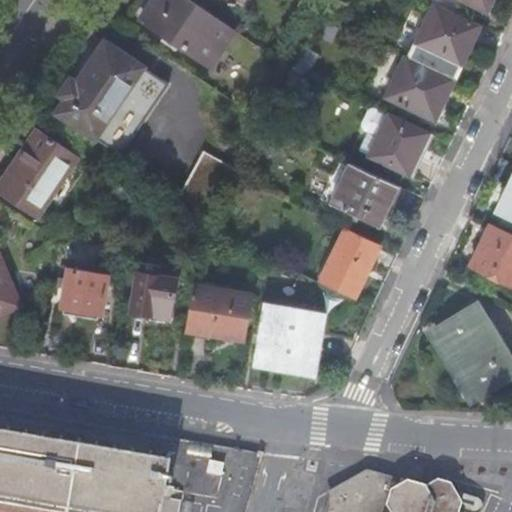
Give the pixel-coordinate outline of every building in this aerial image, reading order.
[(233,29),(190,0),(141,0),(132,14),(209,65),(233,29)] [(488,4),(490,0),(462,0),(485,10),(488,4)] [(465,53),(479,25),(434,3),(415,42),(408,39),(401,54),(405,56),(453,78),(465,53)] [(118,155),(166,85),(103,42),(94,55),(80,77),(75,84),(71,82),(66,83),(59,93),(61,96),(65,98),(55,112),(118,155)] [(453,78),(405,56),(385,97),(433,120),(438,111),(454,79),(453,78)] [(262,97),(252,115),(261,121),(271,103),(262,97)] [(358,151),(368,156),(389,114),(374,107),(369,109),(361,125),(363,131),(367,133),(358,151)] [(432,135),(389,114),(368,156),(407,175),(415,159),(420,149),(424,151),(432,135)] [(35,128),(33,130),(34,130),(0,179),(0,195),(35,219),(36,217),(35,216),(75,159),(76,159),(78,157),(35,128)] [(203,151),(173,206),(202,226),(203,226),(232,174),(235,168),(203,151)] [(406,190),(340,158),(321,199),(359,218),(386,230),(406,190)] [(511,176),(496,211),(501,213),(511,218),(511,176)] [(511,286),(511,235),(489,225),(472,261),(469,267),(511,286)] [(319,282),(353,299),(367,271),(380,244),(345,227),(319,282)] [(0,261),(0,313),(18,306),(0,261)] [(168,319),(175,279),(157,276),(159,266),(138,262),(129,313),(133,313),(134,315),(135,316),(138,317),(142,318),(145,317),(147,315),(154,316),(168,319)] [(193,279),(194,269),(183,268),(182,277),(193,279)] [(99,315),(106,275),(67,269),(60,308),(79,312),(99,315)] [(193,280),(184,330),(231,338),(245,340),(253,294),(236,292),(236,287),(193,280)] [(325,314),(326,311),(264,301),(257,343),(253,366),(314,376),(315,374),(310,373),(315,342),(320,313),(325,314)] [(470,393),(481,394),(511,375),(511,366),(474,304),(438,326),(434,339),(449,364),(465,389),(466,388),(470,393)] [(0,499),(13,502),(13,508),(15,508),(17,503),(30,505),(31,511),(33,511),(35,506),(48,508),(48,511),(50,511),(52,509),(66,511),(65,511),(69,511),(70,511),(71,511),(180,511),(182,500),(164,497),(170,463),(169,457),(167,457),(165,462),(152,459),(152,454),(150,454),(148,459),(134,456),(134,451),(132,451),(130,456),(117,453),(117,448),(114,448),(113,453),(100,450),(100,445),(97,445),(95,450),(82,447),(81,442),(79,442),(77,446),(64,444),(63,439),(61,439),(59,443),(46,441),(45,436),(43,436),(41,440),(29,438),(28,433),(26,433),(24,438),(11,435),(11,430),(9,430),(7,435),(0,433),(0,499)] [(344,482),(325,493),(328,498),(367,476),(399,485),(394,477),(367,469),(344,482)] [(459,511),(456,492),(455,491),(450,483),(437,480),(426,486),(407,481),(399,485),(367,476),(328,498),(324,511),(459,511)]
